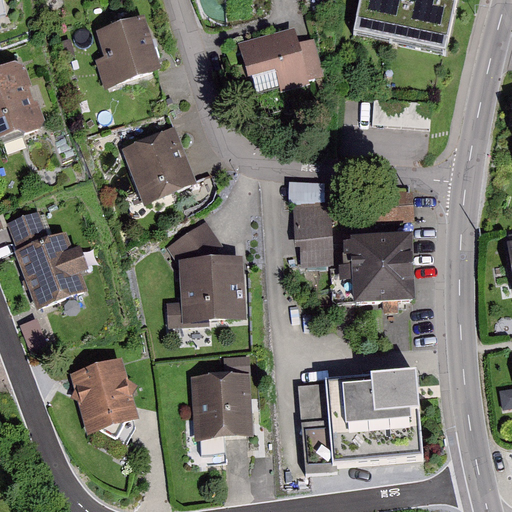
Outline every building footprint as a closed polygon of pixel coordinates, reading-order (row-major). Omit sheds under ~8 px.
[(460,0),(363,0),(358,24),(451,45),(460,0)] [(451,45),(358,24),(356,38),(448,58),(451,45)] [(145,26),(98,40),(105,63),(95,65),(104,97),(161,81),(145,26)] [(295,34),(237,50),(248,89),(252,88),(256,102),(281,96),(282,99),(311,91),(310,87),(326,82),(315,43),(299,48),(295,34)] [(32,94),(25,76),(16,73),(0,78),(0,148),(19,142),(27,145),(42,137),(45,129),(38,110),(36,111),(30,95),(32,94)] [(433,110),(374,105),(372,130),(431,135),(433,110)] [(177,138),(124,157),(145,213),(197,194),(177,138)] [(291,209),(326,209),(326,189),(291,189),(291,209)] [(415,227),(413,196),(367,195),(368,230),(415,227)] [(335,273),(333,210),(294,211),(295,255),(301,254),(302,274),(335,273)] [(3,217),(0,218),(0,234),(8,232),(3,217)] [(8,229),(18,258),(50,246),(40,218),(8,229)] [(228,257),(208,227),(169,253),(190,284),(228,257)] [(50,246),(18,258),(15,259),(38,319),(89,299),(83,282),(90,280),(81,255),(74,258),(67,239),(50,246)] [(415,313),(412,246),(355,249),(355,251),(345,251),(346,275),(339,275),(340,291),(353,291),(354,316),(415,313)] [(168,334),(249,328),(244,265),(179,269),(181,309),(166,310),(168,334)] [(225,382),(192,384),(194,420),(186,420),(187,469),(226,467),(225,447),(253,446),(250,361),(224,362),(225,382)] [(123,367),(71,381),(87,443),(139,429),(123,367)] [(418,386),(327,392),(332,476),(423,471),(418,386)] [(332,476),(327,392),(299,393),(305,482),(332,480),(332,476)]
